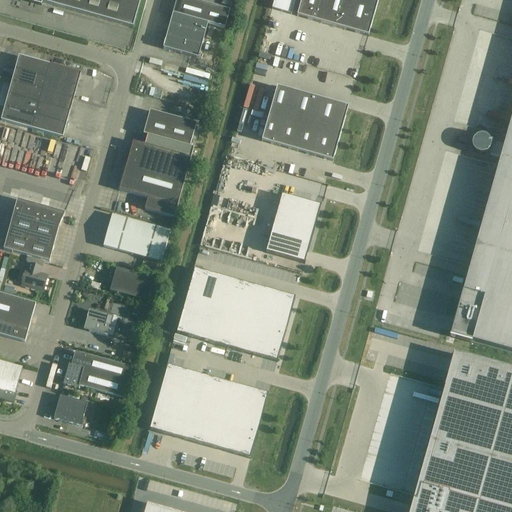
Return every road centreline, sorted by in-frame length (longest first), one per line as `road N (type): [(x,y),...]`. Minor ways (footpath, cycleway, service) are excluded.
road 1 (unclassified): [(428,0),(287,507)]
road 2 (unclassified): [(130,65),(25,434)]
road 3 (unclassified): [(25,434),(287,507)]
road 4 (unknown): [(298,467),(426,511)]
road 5 (unclassified): [(0,28),(130,65)]
